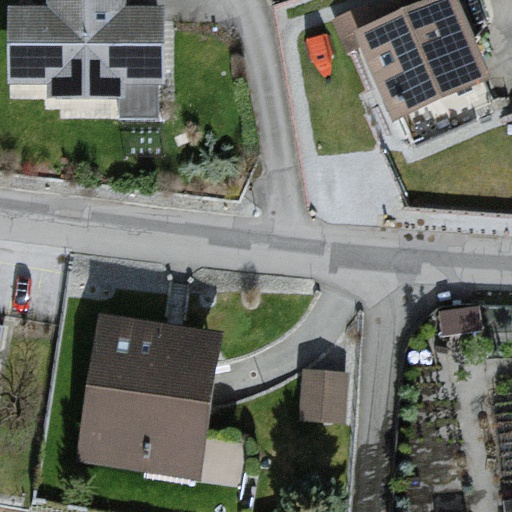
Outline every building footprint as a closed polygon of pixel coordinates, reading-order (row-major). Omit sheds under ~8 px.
[(55,0),(55,25),(11,25),(12,103),(57,102),(57,115),(133,114),(133,98),(171,98),(171,27),(130,28),(129,0),(55,0)] [(455,7),(357,46),(404,132),(495,92),(455,7)] [(204,482),(225,348),(108,329),(86,464),(204,482)] [(0,384),(8,339),(0,338),(0,384)] [(307,404),(345,405),(346,359),(308,358),(307,404)]
